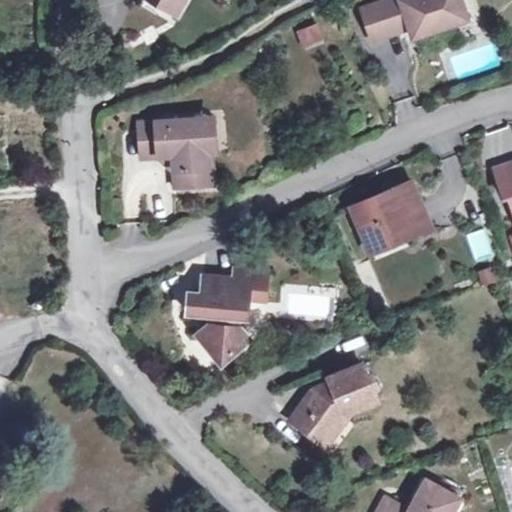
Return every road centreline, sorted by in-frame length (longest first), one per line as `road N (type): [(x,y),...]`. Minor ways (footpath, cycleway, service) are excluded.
road 1 (residential): [(84,284),(408,134),(511,99)]
road 2 (residential): [(84,284),(86,173),(72,0)]
road 3 (residential): [(259,511),(197,460),(87,315)]
